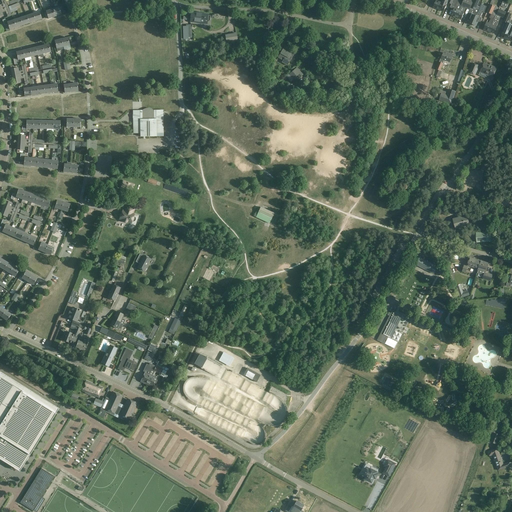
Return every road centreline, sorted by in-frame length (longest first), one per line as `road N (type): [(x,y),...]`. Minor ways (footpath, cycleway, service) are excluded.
road 1 (residential): [(256,457),(357,337),(511,87)]
road 2 (unclassified): [(7,511),(70,410),(210,494),(221,511)]
road 3 (residential): [(256,457),(0,327)]
road 4 (residential): [(352,0),(350,26),(275,11),(175,6)]
road 5 (tertiary): [(511,54),(385,0)]
